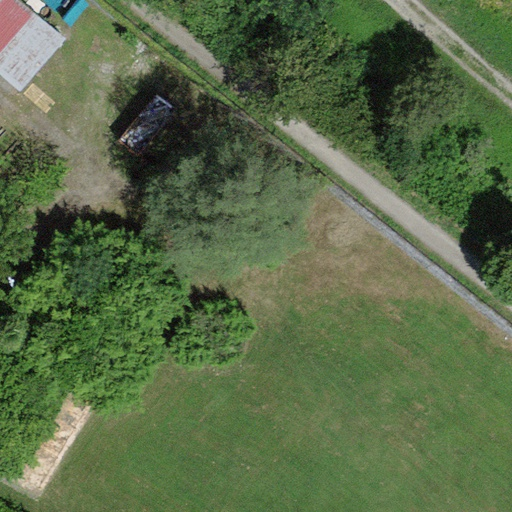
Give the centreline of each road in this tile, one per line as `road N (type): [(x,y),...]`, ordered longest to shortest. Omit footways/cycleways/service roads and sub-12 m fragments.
road 1 (track): [(511,305),(126,0)]
road 2 (unknown): [(0,296),(118,180)]
